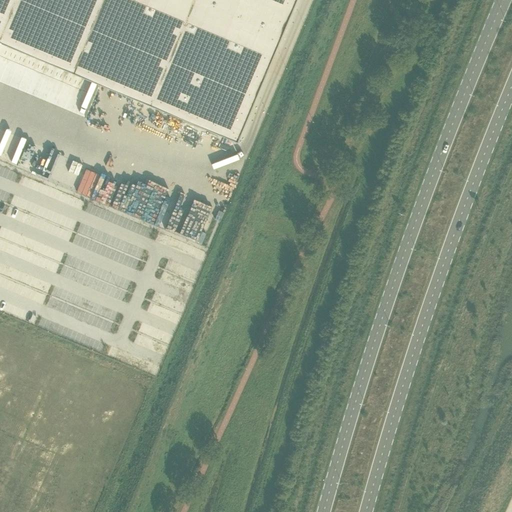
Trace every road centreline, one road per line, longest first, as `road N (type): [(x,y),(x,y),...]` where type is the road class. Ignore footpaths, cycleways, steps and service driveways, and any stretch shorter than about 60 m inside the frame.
road 1 (primary): [(502,0),(381,321),(323,511)]
road 2 (primary): [(366,511),(455,231),(511,88)]
